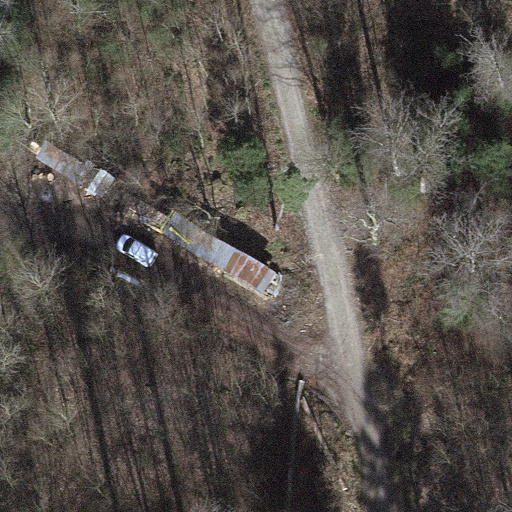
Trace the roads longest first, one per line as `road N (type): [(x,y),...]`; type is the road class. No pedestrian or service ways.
road 1 (track): [(261,0),(363,387),(375,511)]
road 2 (track): [(363,387),(80,224)]
